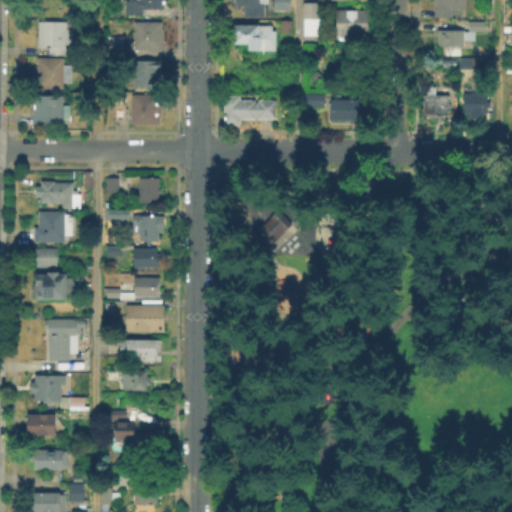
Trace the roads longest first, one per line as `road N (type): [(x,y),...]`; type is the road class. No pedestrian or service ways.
road 1 (residential): [(198,0),(195,511)]
road 2 (residential): [(394,151),(0,149)]
road 3 (residential): [(394,151),(395,0)]
